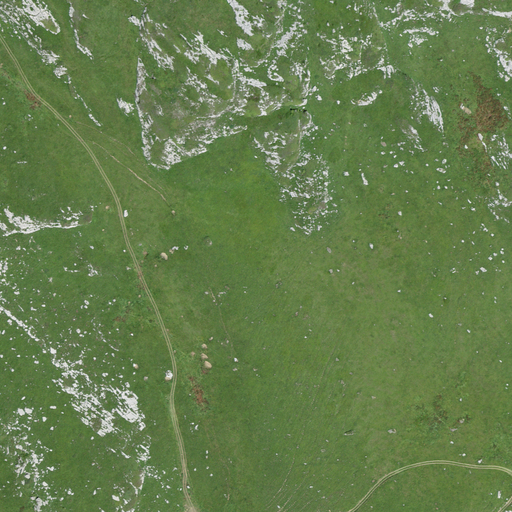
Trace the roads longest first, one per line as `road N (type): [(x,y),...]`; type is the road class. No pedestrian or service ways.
road 1 (track): [(192,511),(170,349),(118,203),(78,135),(33,95),(0,36)]
road 2 (track): [(511,473),(412,464),(384,477),(349,511)]
